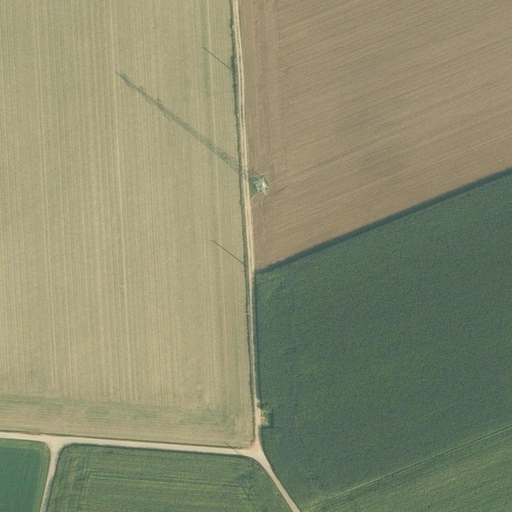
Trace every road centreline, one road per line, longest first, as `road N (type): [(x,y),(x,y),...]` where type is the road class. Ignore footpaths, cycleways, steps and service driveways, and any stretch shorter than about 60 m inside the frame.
road 1 (track): [(259,455),(234,0)]
road 2 (track): [(0,434),(259,455),(296,511)]
